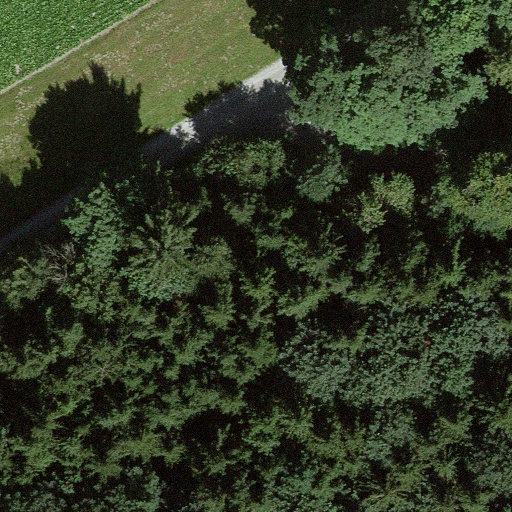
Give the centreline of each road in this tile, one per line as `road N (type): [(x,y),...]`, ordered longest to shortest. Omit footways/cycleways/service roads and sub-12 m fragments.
road 1 (track): [(201,127),(511,176)]
road 2 (track): [(0,250),(201,127)]
road 3 (track): [(398,0),(201,127)]
